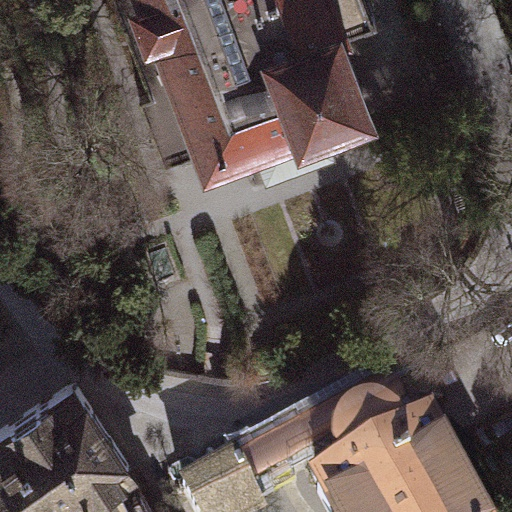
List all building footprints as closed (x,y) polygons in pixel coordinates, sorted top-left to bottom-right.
[(116,0),(150,89),(139,94),(165,162),(176,158),(211,145),(212,150),(257,133),(269,165),(332,141),(320,109),(364,93),(342,33),(377,19),(369,0),(116,0)] [(425,359),(183,491),(194,511),(237,511),(259,500),(251,486),(360,426),(439,384),(425,359)] [(75,380),(0,427),(0,461),(34,511),(51,511),(56,509),(88,488),(101,511),(143,511),(152,507),(75,380)] [(338,447),(317,458),(330,485),(318,492),(329,511),(474,511),(430,431),(405,444),(395,429),(377,423),(360,426),(345,437),(338,447)] [(34,511),(0,461),(0,511),(34,511)]
